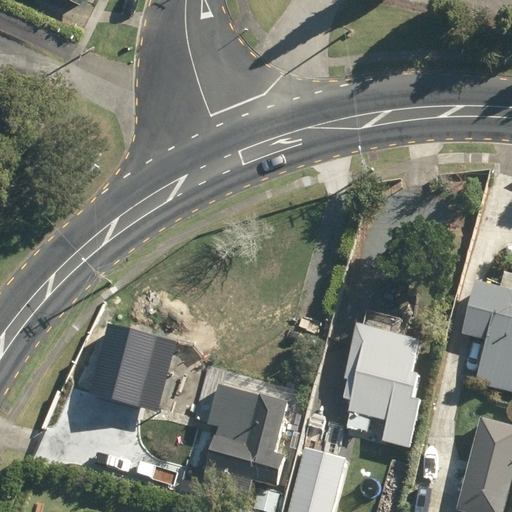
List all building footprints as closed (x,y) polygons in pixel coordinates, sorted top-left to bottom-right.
[(64,0),(81,8),(85,0),(64,0)] [(474,387),(511,396),(511,279),(501,277),(497,292),(471,285),(458,336),(485,344),(474,387)] [(176,340),(108,322),(89,393),(157,411),(176,340)] [(409,379),(417,345),(354,330),(337,402),(352,405),(338,464),(305,457),(298,484),(293,482),(289,498),(294,499),(292,508),(308,511),(335,511),(345,470),(356,472),(368,421),(384,425),(376,460),(388,462),(391,450),(406,453),(417,406),(408,404),(414,380),(409,379)] [(274,452),(288,401),(217,381),(205,425),(216,428),(202,479),(248,491),(251,478),(277,485),(285,455),(274,452)] [(455,510),(463,511),(502,511),(511,477),(511,424),(480,416),(455,510)] [(169,459),(115,446),(108,474),(162,488),(169,459)]
